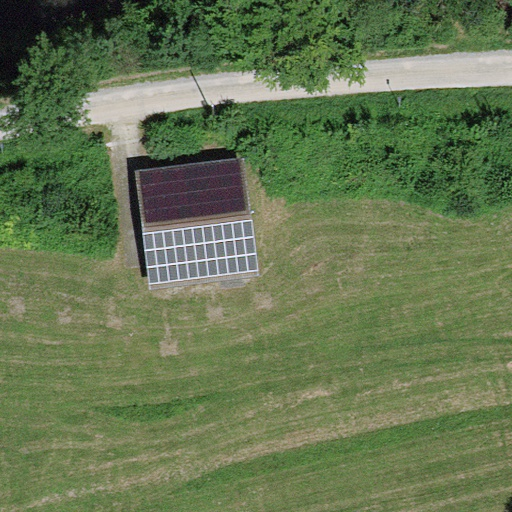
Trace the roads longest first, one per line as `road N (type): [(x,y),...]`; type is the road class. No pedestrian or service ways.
road 1 (track): [(0,127),(118,103),(383,73),(511,69)]
road 2 (track): [(118,103),(133,237)]
